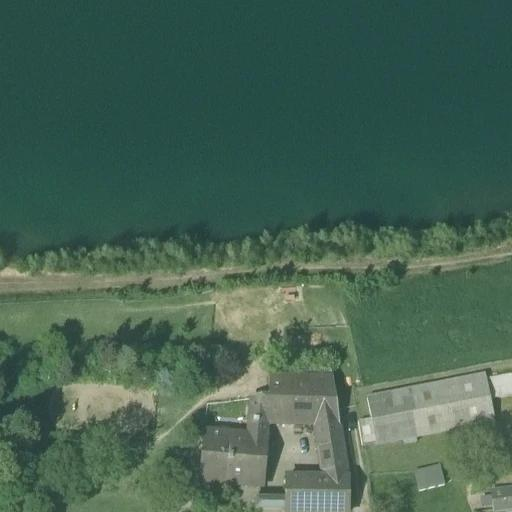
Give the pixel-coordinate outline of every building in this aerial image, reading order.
[(290,367),(289,382),(325,382),(326,367),(290,367)] [(494,424),(490,401),(486,382),(485,377),(367,400),(371,422),(376,446),(376,447),(494,424)] [(511,377),(486,382),(490,401),(511,397),(511,377)] [(285,402),(285,382),(268,381),(268,402),(284,402),(285,402)] [(285,382),(285,402),(333,403),(325,382),(289,382),(285,382)] [(243,486),(260,487),(266,425),(268,402),(252,402),(248,439),(243,486)] [(281,425),(284,402),(268,402),(266,425),(281,425)] [(336,403),(333,403),(285,402),(284,402),(281,425),(319,426),(326,478),(327,480),(347,479),(336,403)] [(358,424),(362,448),(376,446),(371,422),(358,424)] [(201,483),(243,486),(248,439),(206,435),(201,483)] [(414,474),(419,494),(444,487),(439,468),(414,474)] [(346,511),(347,479),(327,480),(326,478),(289,480),(289,500),(289,511),(346,511)] [(511,491),(491,494),(493,511),(494,511),(511,509),(511,491)] [(289,511),(289,500),(255,500),(255,511),(289,511)]
